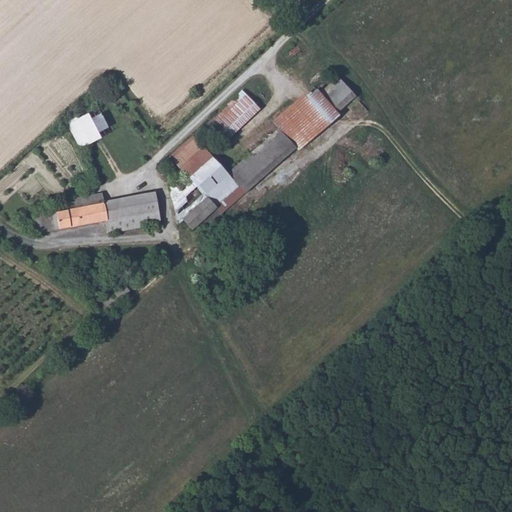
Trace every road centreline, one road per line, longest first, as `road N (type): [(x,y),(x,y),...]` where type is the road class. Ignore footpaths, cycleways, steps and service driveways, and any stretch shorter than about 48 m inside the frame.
road 1 (track): [(164,236),(155,161),(327,0)]
road 2 (unclassified): [(0,224),(20,241),(51,245),(164,236)]
